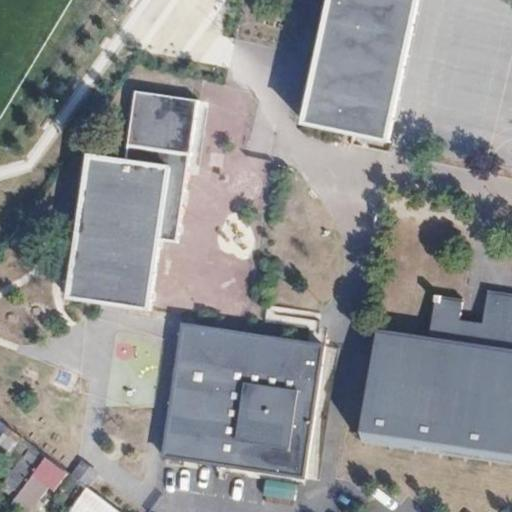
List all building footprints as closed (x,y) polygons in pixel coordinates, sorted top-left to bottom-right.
[(333,0),(322,53),(306,127),(391,144),(422,0),(333,0)] [(126,163),(91,157),(69,300),(150,312),(161,241),(177,243),(200,101),(135,91),(126,163)] [(380,332),(364,433),(511,455),(511,296),(489,293),(484,326),(475,324),(461,322),(464,302),(437,298),(431,340),(380,332)] [(326,348),(184,326),(164,458),(305,480),(326,348)] [(48,459),(22,440),(12,452),(24,461),(2,489),(16,501),(48,459)] [(48,459),(16,501),(31,511),(49,487),(48,486),(61,469),(48,459)] [(81,461),(73,474),(88,483),(96,470),(81,461)] [(70,511),(87,489),(77,481),(57,507),(64,511),(70,511)] [(264,497),(292,501),(295,486),(267,482),(264,497)] [(118,511),(87,489),(70,511),(118,511)]
